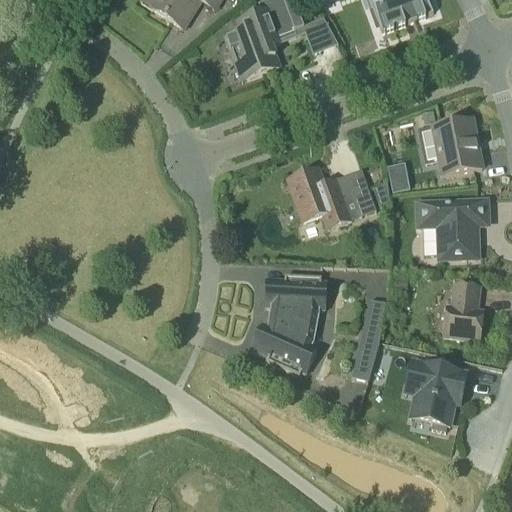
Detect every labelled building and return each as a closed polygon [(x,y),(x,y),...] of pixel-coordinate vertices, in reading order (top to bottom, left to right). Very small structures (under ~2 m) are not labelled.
[(182,33),(200,5),(214,14),(222,0),(158,0),(150,13),(182,33)] [(280,72),(272,51),(282,47),(281,46),(296,41),(295,36),(304,33),(292,0),(272,0),(274,3),(259,8),(262,17),(237,26),(242,37),(225,43),(235,70),(243,67),(249,84),(280,72)] [(377,0),(381,10),(373,13),(381,36),(433,17),(423,0),(377,0)] [(433,115),(422,118),(425,130),(436,128),(433,115)] [(437,165),(441,182),(482,173),(472,124),(464,126),(462,123),(458,121),(454,122),(451,125),(450,129),(418,135),(422,154),(443,150),(445,164),(437,165)] [(390,169),(393,196),(410,194),(407,167),(390,169)] [(327,234),(376,216),(368,194),(343,203),(337,185),(323,189),(318,174),(287,185),(303,227),(322,220),(327,234)] [(389,205),(386,187),(372,192),(378,209),(389,205)] [(439,232),(440,265),(476,263),(475,230),(486,230),(485,206),(418,209),(419,232),(439,232)] [(299,380),(301,376),(305,378),(317,352),(312,350),(313,347),(319,318),(319,314),(324,315),(326,286),(321,286),(321,282),(285,280),(284,285),(266,284),(264,312),(270,312),(266,331),(262,329),(250,354),(268,362),(266,366),(299,380)] [(389,295),(405,297),(407,283),(391,281),(389,295)] [(480,292),(455,289),(452,311),(447,311),(443,341),(479,346),(483,316),(477,315),(480,292)] [(362,333),(380,337),(385,308),(368,305),(362,333)] [(367,386),(375,357),(357,353),(350,382),(367,386)] [(447,431),(449,432),(454,410),(459,411),(467,379),(412,366),(405,399),(415,401),(410,423),(432,428),(431,434),(445,438),(447,431)]
